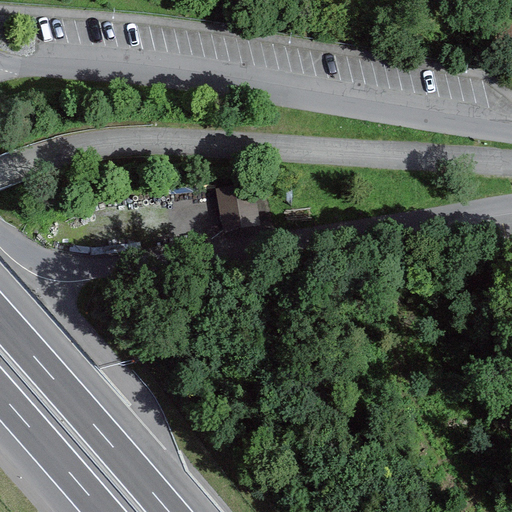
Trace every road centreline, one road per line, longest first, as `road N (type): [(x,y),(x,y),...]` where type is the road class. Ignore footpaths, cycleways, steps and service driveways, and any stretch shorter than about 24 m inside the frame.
road 1 (unclassified): [(511,133),(215,83),(6,61)]
road 2 (unclassified): [(23,164),(136,141),(511,161)]
road 3 (unclassified): [(56,264),(140,264),(511,202)]
road 4 (unclassified): [(166,509),(157,426),(63,296),(56,264)]
road 5 (motorway): [(166,509),(0,318)]
road 6 (motorway): [(0,393),(103,511)]
